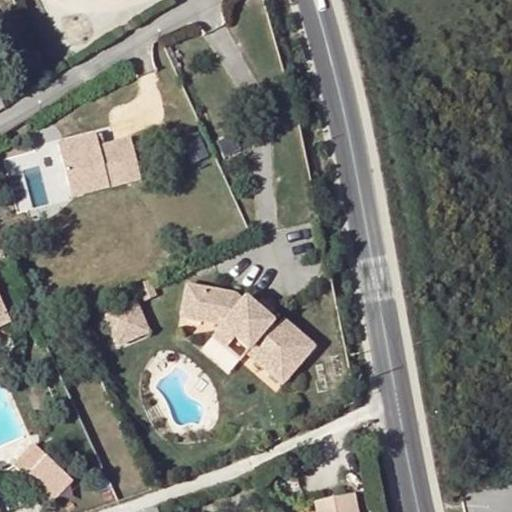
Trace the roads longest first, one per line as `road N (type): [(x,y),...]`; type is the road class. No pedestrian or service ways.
road 1 (secondary): [(320,0),(360,151),(396,400)]
road 2 (residential): [(396,400),(112,511)]
road 3 (residential): [(0,118),(191,0)]
